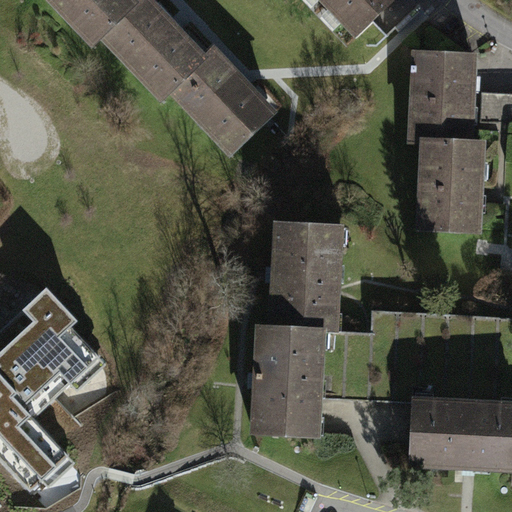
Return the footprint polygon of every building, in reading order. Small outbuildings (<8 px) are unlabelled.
[(126,0),(44,0),(89,50),(98,42),(135,9),(126,0)] [(308,0),(352,48),(398,7),(391,0),(308,0)] [(135,9),(98,42),(158,108),(169,98),(204,67),(144,1),(135,9)] [(204,67),(169,98),(228,164),(274,123),(215,57),(204,67)] [(478,60),(416,57),(412,146),(425,146),(474,148),(478,60)] [(474,148),(425,146),(421,235),(483,237),(487,149),(474,148)] [(342,233),(280,230),(276,327),(328,330),(338,330),(342,233)] [(59,402),(106,360),(77,327),(83,321),(50,285),(0,329),(0,455),(31,491),(72,455),(61,443),(80,425),(59,402)] [(276,327),(267,327),(262,434),(324,437),(328,330),(276,327)] [(511,406),(419,403),(416,467),(511,471),(511,406)]
